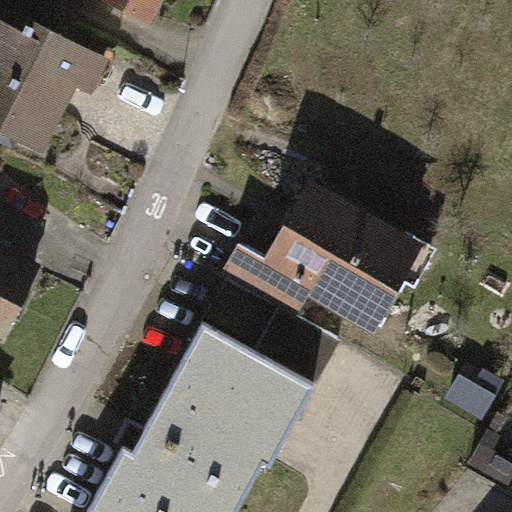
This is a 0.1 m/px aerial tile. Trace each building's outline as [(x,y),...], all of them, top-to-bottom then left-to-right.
[(133,0),(149,8),(152,0),(30,0),(67,17),(75,0),(133,0)] [(101,62),(0,17),(0,133),(58,160),(74,123),(101,62)] [(409,227),(311,176),(295,206),(271,252),(369,303),(409,227)] [(0,250),(0,339),(7,342),(42,272),(0,250)] [(281,307),(267,340),(329,368),(344,335),(281,307)] [(242,511),(315,380),(190,313),(128,425),(80,511),(242,511)]
